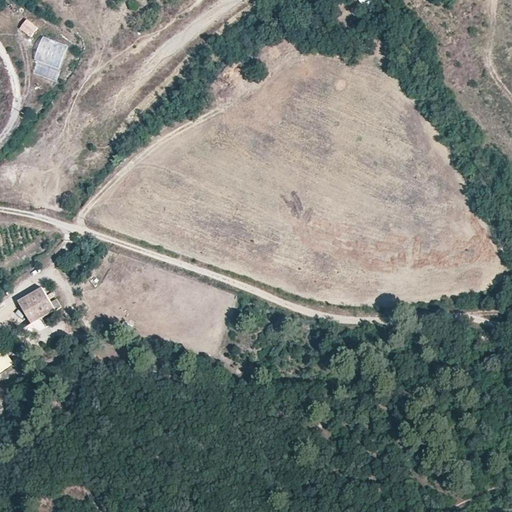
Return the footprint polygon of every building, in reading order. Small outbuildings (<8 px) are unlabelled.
[(372,0),(360,0),(368,13),(377,7),(372,0)] [(22,30),(32,37),(38,29),(28,21),(22,30)] [(69,47),(47,37),(38,59),(46,60),(41,71),(56,78),(69,47)] [(43,288),(19,302),(32,324),(56,310),(43,288)] [(2,347),(0,348),(0,372),(14,363),(2,347)]
